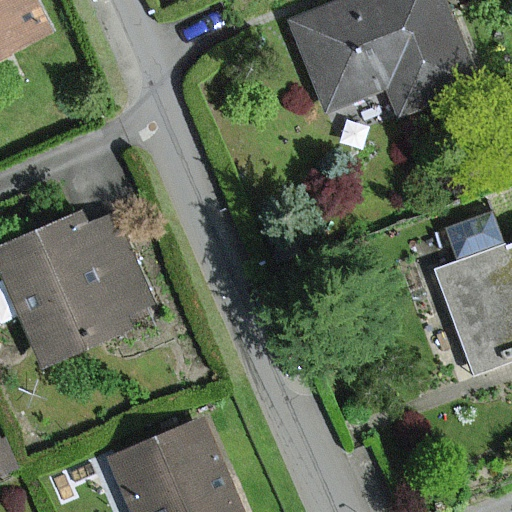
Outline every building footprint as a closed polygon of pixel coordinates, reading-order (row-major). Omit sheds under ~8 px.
[(0,0),(0,64),(56,35),(37,0),(0,0)] [(444,0),(347,0),(292,22),(327,110),(387,87),(399,117),(479,85),(444,0)] [(511,245),(505,248),(504,245),(492,212),(447,228),(459,261),(437,269),(474,371),(511,357),(511,245)] [(81,215),(0,251),(0,275),(43,370),(135,329),(126,309),(151,297),(117,221),(90,233),(81,215)] [(239,511),(202,422),(112,459),(134,511),(239,511)]
